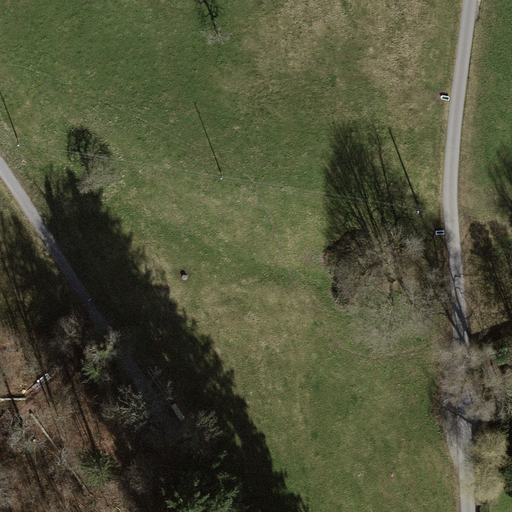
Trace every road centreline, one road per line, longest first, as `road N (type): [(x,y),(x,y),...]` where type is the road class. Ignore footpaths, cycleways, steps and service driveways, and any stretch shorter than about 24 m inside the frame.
road 1 (unclassified): [(473,511),(450,190),(470,0)]
road 2 (track): [(0,165),(221,511)]
road 3 (track): [(0,442),(72,370),(97,319)]
